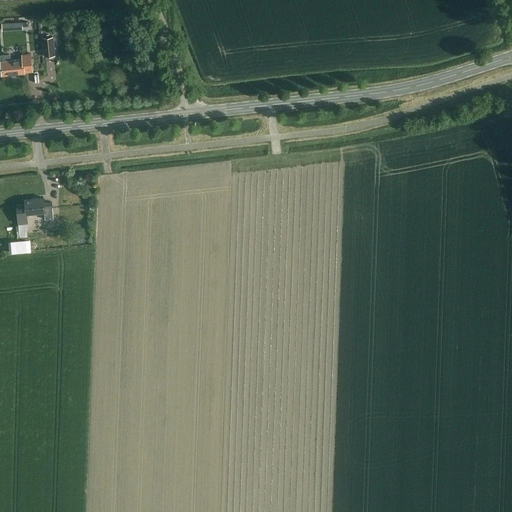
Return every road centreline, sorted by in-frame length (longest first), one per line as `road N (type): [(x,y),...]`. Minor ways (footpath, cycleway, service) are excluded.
road 1 (secondary): [(187,114),(423,85),(511,57)]
road 2 (secondary): [(0,133),(187,114)]
